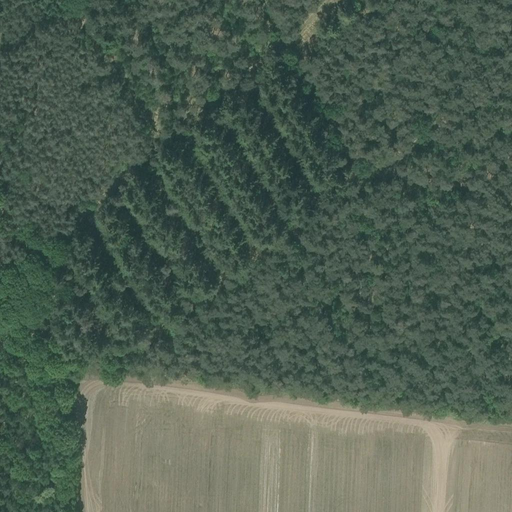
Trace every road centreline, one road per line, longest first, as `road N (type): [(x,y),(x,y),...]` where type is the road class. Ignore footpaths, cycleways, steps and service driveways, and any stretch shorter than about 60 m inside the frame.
road 1 (track): [(58,354),(114,357),(511,67)]
road 2 (track): [(321,0),(284,42),(162,135),(35,275),(0,285)]
road 3 (track): [(259,0),(357,166),(377,176),(511,193)]
road 4 (track): [(73,511),(49,275),(0,200)]
road 5 (track): [(69,0),(162,135)]
